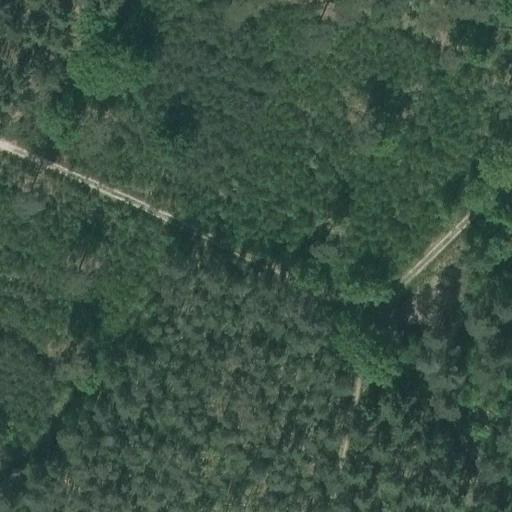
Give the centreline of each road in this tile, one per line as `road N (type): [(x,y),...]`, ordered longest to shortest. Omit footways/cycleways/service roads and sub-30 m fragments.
road 1 (track): [(0,148),(194,222),(366,312)]
road 2 (track): [(507,511),(366,312)]
road 3 (unknown): [(366,312),(511,153)]
